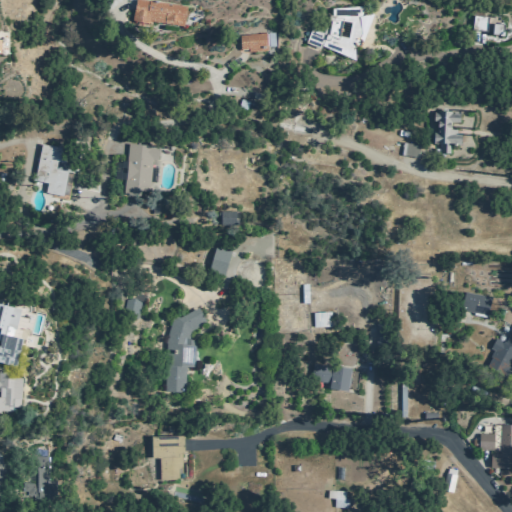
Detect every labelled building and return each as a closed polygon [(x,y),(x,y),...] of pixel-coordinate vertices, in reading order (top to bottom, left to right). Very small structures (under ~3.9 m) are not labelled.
[(154,0),(132,0),(129,20),(146,23),(147,21),(182,27),(186,6),(154,0)] [(371,12),(359,15),(362,5),(330,8),(330,15),(327,15),(327,20),(329,20),(328,28),(324,27),(321,32),(310,28),(303,43),(318,47),(320,45),(353,59),(352,48),(353,45),(357,45),(359,43),(371,12)] [(471,14),(470,28),(489,30),(489,32),(501,33),(502,22),(500,22),(500,18),(497,18),(497,15),(491,14),(491,16),(471,14)] [(272,31),(238,34),(239,48),(246,47),(247,53),(266,51),(266,47),(274,46),(272,31)] [(431,110),(430,120),(435,120),(434,130),(431,130),(431,141),(439,141),(438,152),(447,152),(448,142),(458,142),(458,132),(453,131),(454,128),(447,127),(447,120),(457,121),(457,112),(448,111),(448,109),(435,109),(435,110),(431,110)] [(401,141),(399,153),(415,156),(418,144),(401,141)] [(39,144),(31,180),(45,183),(44,192),(60,196),(65,172),(53,170),(55,162),(64,164),(67,150),(39,144)] [(127,145),(122,194),(146,197),(150,161),(156,161),(157,148),(127,145)] [(219,211),(218,224),(236,225),(236,220),(233,220),(233,211),(219,211)] [(213,247),(205,273),(221,277),(229,252),(213,247)] [(463,289),(458,307),(485,313),(489,296),(463,289)] [(140,301),(124,297),(119,315),(135,319),(140,301)] [(0,302),(19,307),(14,327),(12,327),(10,334),(20,336),(13,365),(0,361),(0,302)] [(197,307),(177,317),(172,315),(163,340),(161,392),(184,393),(185,367),(193,367),(194,341),(187,339),(190,330),(204,323),(197,307)] [(315,327),(334,328),(334,313),(316,312),(315,327)] [(374,322),(374,347),(384,347),(385,322),(374,322)] [(511,324),(502,342),(493,337),(488,347),(491,349),(483,364),(506,376),(511,367),(509,366),(511,360),(511,324)] [(311,362),(349,368),(349,369),(357,370),(354,389),(345,388),(345,390),(307,384),(311,362)] [(0,409),(6,409),(6,405),(18,406),(20,377),(5,376),(6,371),(0,370),(0,409)] [(489,453),(488,467),(511,467),(511,424),(498,424),(497,453),(489,453)] [(477,432),(476,449),(491,449),(492,433),(477,432)] [(182,434),(149,434),(149,458),(157,458),(158,479),(175,479),(175,468),(183,468),(182,434)] [(46,454),(46,503),(31,503),(31,495),(16,495),(16,480),(30,480),(30,454),(46,454)] [(444,472),(440,489),(450,491),(454,474),(444,472)] [(348,509),(348,491),(330,491),(329,499),(336,499),(335,509),(348,509)]
